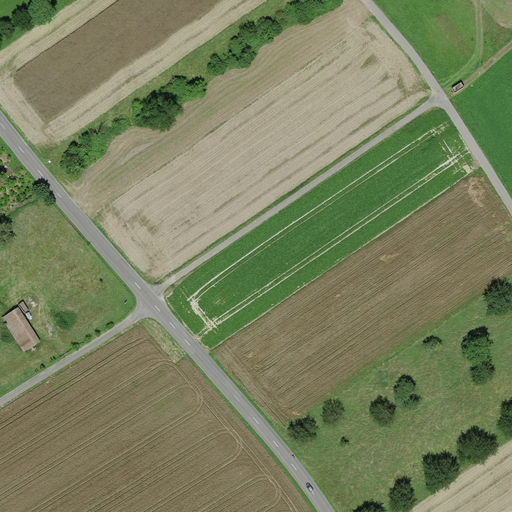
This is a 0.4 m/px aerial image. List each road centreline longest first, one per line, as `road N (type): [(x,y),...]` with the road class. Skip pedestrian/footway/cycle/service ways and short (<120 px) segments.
road 1 (tertiary): [(0,120),(297,466),(326,511)]
road 2 (track): [(147,296),(442,98)]
road 3 (track): [(367,0),(427,71),(511,208)]
